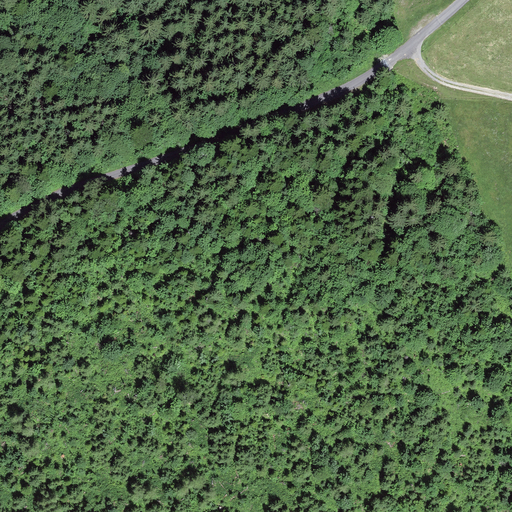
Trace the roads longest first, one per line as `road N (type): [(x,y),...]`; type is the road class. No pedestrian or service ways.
road 1 (unclassified): [(0,226),(89,180),(350,85),(462,0)]
road 2 (track): [(511,97),(437,78),(411,44)]
